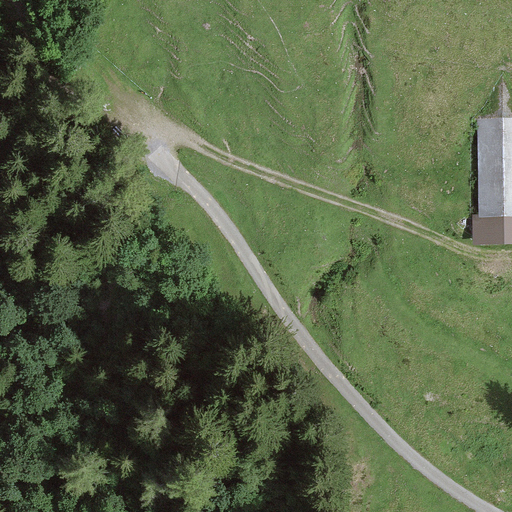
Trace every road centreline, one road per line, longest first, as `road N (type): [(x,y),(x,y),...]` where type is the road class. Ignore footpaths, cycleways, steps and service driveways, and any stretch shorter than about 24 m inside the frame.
road 1 (track): [(487,511),(393,443),(310,349),(215,209),(129,122)]
road 2 (track): [(129,122),(465,251),(511,257)]
